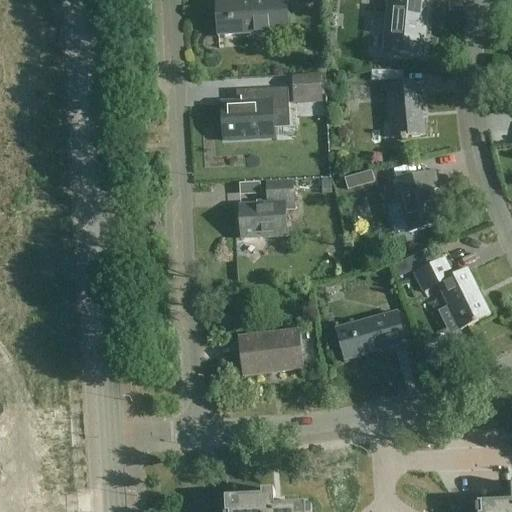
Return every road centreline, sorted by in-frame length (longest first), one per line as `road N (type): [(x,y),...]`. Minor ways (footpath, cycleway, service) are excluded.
road 1 (tertiary): [(111,440),(82,0)]
road 2 (residential): [(195,430),(175,0)]
road 3 (residential): [(511,247),(489,199),(477,141),(471,52),(480,0)]
road 4 (residential): [(195,430),(378,418)]
road 5 (residential): [(378,418),(511,368)]
